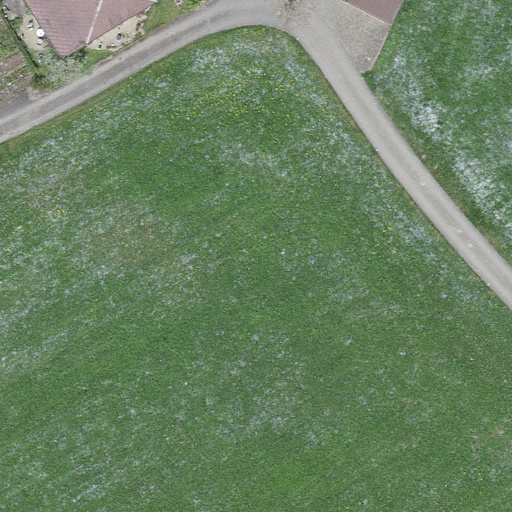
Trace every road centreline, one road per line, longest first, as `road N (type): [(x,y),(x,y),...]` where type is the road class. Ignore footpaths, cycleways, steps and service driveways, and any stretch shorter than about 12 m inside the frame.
road 1 (residential): [(284,0),(417,196),(511,286)]
road 2 (residential): [(246,0),(0,129)]
